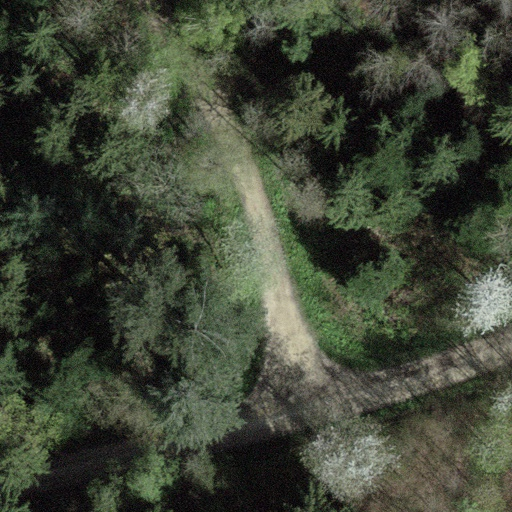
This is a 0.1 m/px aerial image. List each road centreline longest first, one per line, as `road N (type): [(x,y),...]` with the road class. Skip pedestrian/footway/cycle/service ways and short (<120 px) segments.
road 1 (track): [(0,479),(326,417),(511,346)]
road 2 (track): [(326,417),(286,305),(256,177),(172,0)]
